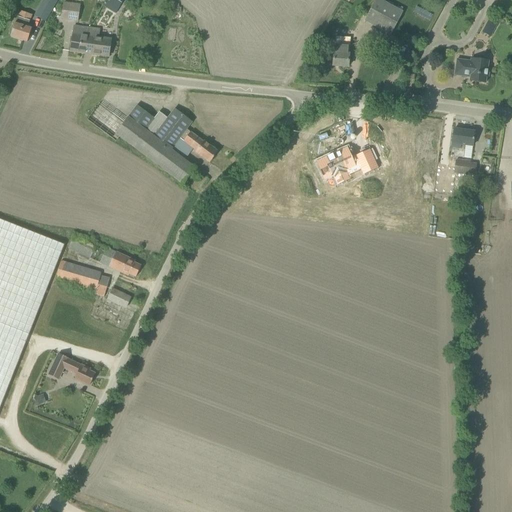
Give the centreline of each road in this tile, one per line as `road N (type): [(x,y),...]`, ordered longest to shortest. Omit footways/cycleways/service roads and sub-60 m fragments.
road 1 (unclassified): [(39,511),(85,443),(190,226),(316,104)]
road 2 (unclassified): [(316,104),(0,53)]
road 3 (unclassified): [(511,116),(367,96),(316,104)]
